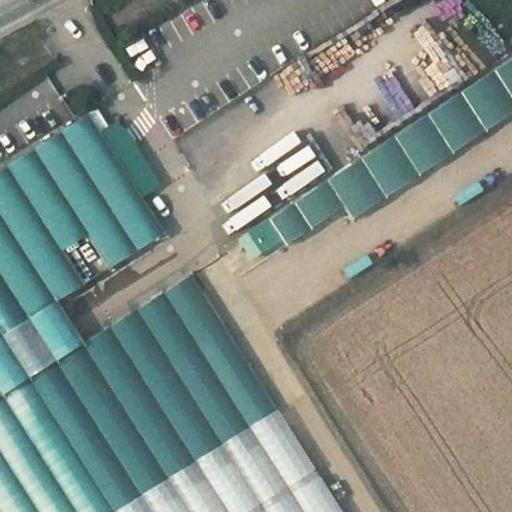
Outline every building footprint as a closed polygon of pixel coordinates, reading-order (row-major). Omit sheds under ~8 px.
[(368,151),(399,126),(376,99),(345,124),(368,151)] [(85,118),(0,171),(0,337),(85,284),(64,249),(88,234),(111,267),(162,234),(85,118)] [(294,203),(276,213),(290,237),(307,227),(294,203)] [(249,257),(281,244),(272,220),(240,233),(249,257)] [(344,511),(193,274),(0,394),(0,508),(2,511),(344,511)]
